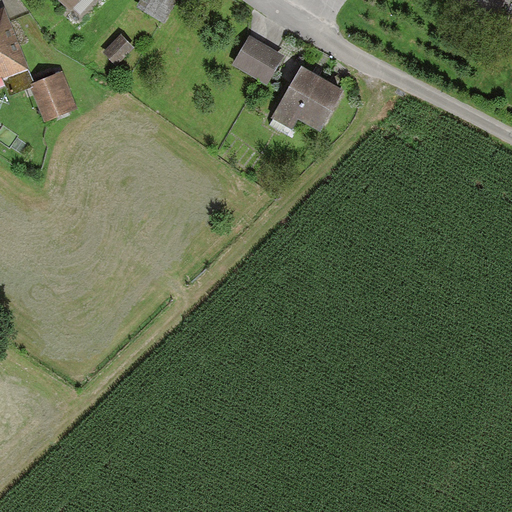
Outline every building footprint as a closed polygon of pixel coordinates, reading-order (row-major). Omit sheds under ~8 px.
[(70,0),(87,15),(100,0),(70,0)] [(147,0),(142,10),(169,24),(181,0),(147,0)] [(11,11),(0,15),(0,89),(37,74),(11,11)] [(126,36),(108,52),(121,66),(139,49),(126,36)] [(293,57),(255,37),(237,69),(275,90),(293,57)] [(355,92),(312,67),(281,121),(303,133),(310,122),(331,134),(355,92)] [(70,74),(39,86),(53,126),(85,114),(70,74)]
